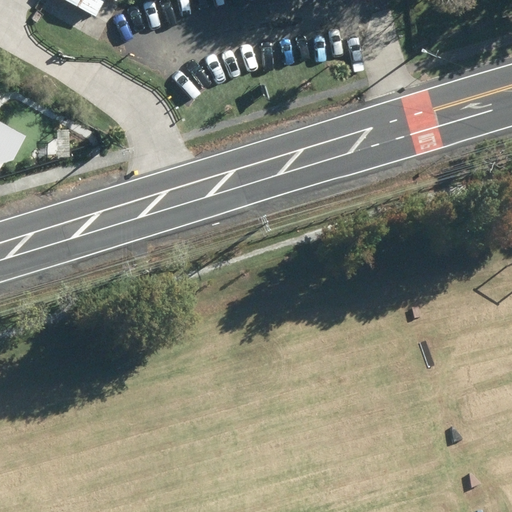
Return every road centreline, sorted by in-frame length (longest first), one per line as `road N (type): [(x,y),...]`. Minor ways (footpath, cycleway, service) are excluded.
road 1 (secondary): [(0,242),(511,90)]
road 2 (unknown): [(185,187),(116,93),(78,60),(0,21)]
